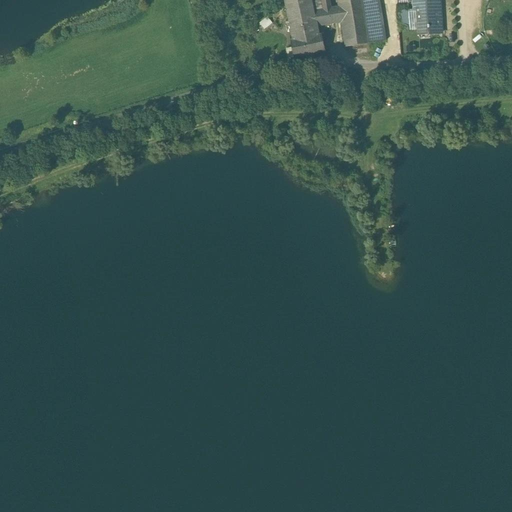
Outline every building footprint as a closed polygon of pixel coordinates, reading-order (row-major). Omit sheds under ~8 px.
[(284,0),(293,42),(319,36),(318,28),(341,23),(339,7),(331,9),(329,0),(284,0)] [(346,0),(338,2),(339,7),(341,23),(345,48),(386,41),(379,0),(346,0)] [(439,0),(431,0),(414,1),(415,11),(417,11),(419,35),(441,34),(440,9),(439,0)] [(398,30),(411,30),(410,9),(397,10),(398,30)] [(268,17),(260,22),(265,28),(272,23),(268,17)] [(293,42),(291,42),(295,58),(306,55),(307,58),(314,56),(314,54),(325,51),(322,35),(319,36),(293,42)]
